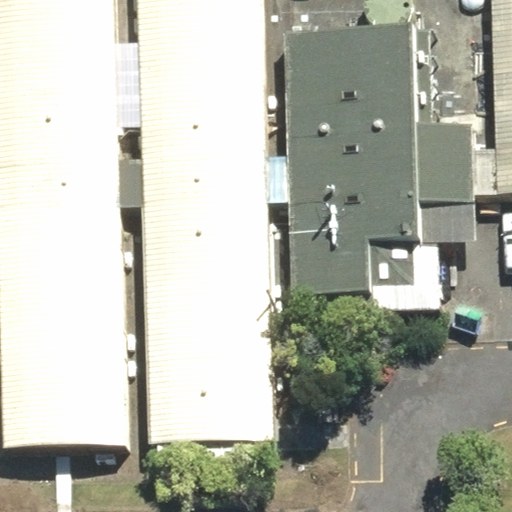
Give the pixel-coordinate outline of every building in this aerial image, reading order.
[(119,0),(0,0),(0,54),(20,452),(142,446),(119,0)] [(280,0),(158,0),(181,446),(303,440),(280,0)] [(511,0),(500,0),(511,205),(511,204),(511,0)] [(419,37),(302,43),(315,302),(432,296),(419,37)] [(493,131),(432,134),(436,215),(497,212),(493,131)]
